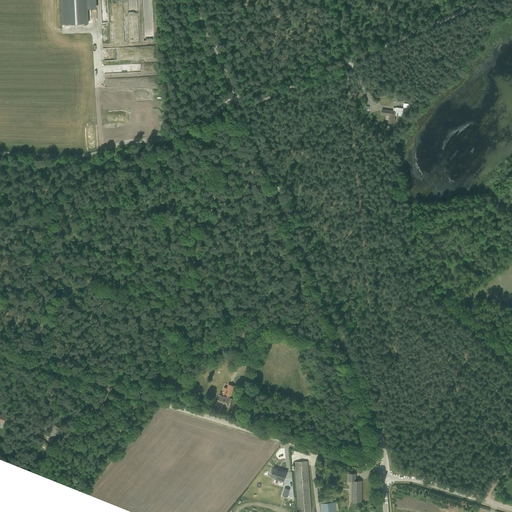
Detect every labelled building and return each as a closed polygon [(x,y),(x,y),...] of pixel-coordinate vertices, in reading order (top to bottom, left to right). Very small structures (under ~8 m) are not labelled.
[(59,0),(61,24),(88,23),(87,0),(59,0)] [(461,59),(466,55),(460,49),(456,54),(461,59)] [(388,123),(394,124),(396,115),(402,116),(403,109),(395,108),(395,111),(382,109),(381,115),(389,116),(388,123)] [(216,403),(228,407),(231,398),(237,400),(240,388),(228,384),(226,388),(224,387),(221,395),(219,394),(216,403)] [(45,435),(52,439),(59,428),(53,424),(45,435)] [(48,452),(43,458),(46,461),(51,455),(48,452)] [(50,465),(46,461),(45,462),(53,470),(56,468),(52,464),(50,465)] [(298,511),(310,511),(307,461),(295,462),(298,511)] [(273,478),(289,477),(289,468),(273,470),(273,478)] [(350,502),(361,502),(361,481),(355,481),(355,474),(348,474),(348,482),(350,482),(350,502)] [(267,489),(274,488),(275,488),(274,481),(272,481),(271,478),(265,479),(267,489)] [(321,511),(336,511),(338,511),(338,505),(335,505),(335,502),(333,502),(332,499),(320,500),(321,511)]
